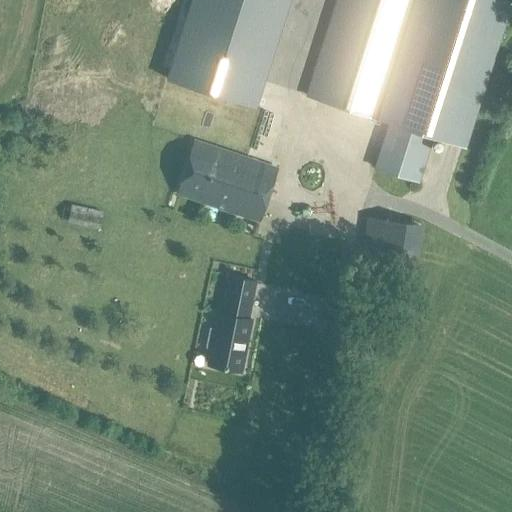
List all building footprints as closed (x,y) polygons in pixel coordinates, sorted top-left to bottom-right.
[(509,3),(498,0),(338,0),(308,96),(390,122),(375,168),(419,182),(434,136),(463,145),(509,3)] [(182,35),(167,79),(252,106),(266,62),(182,35)] [(150,156),(153,130),(104,124),(97,183),(137,188),(141,155),(150,156)] [(195,142),(179,194),(260,222),(277,170),(195,142)] [(100,230),(104,212),(72,206),(68,222),(100,230)] [(256,282),(230,276),(223,314),(219,313),(216,330),(211,329),(207,347),(212,348),(209,364),(242,371),(252,320),(249,319),(256,282)]
